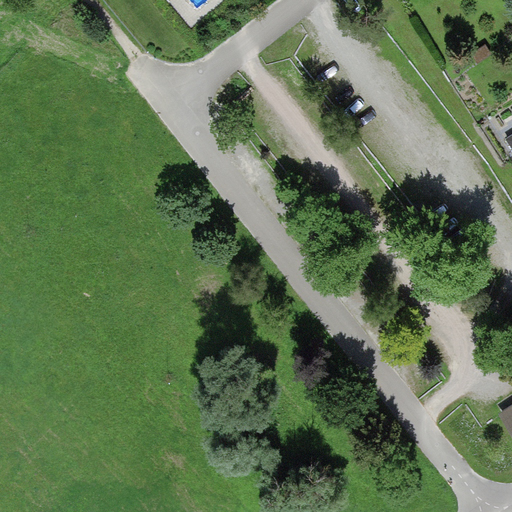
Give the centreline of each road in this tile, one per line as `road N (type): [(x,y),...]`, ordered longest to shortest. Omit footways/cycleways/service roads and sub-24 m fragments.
road 1 (residential): [(296,0),(201,75),(188,99),(188,128),(489,511)]
road 2 (track): [(88,0),(156,82),(188,99)]
